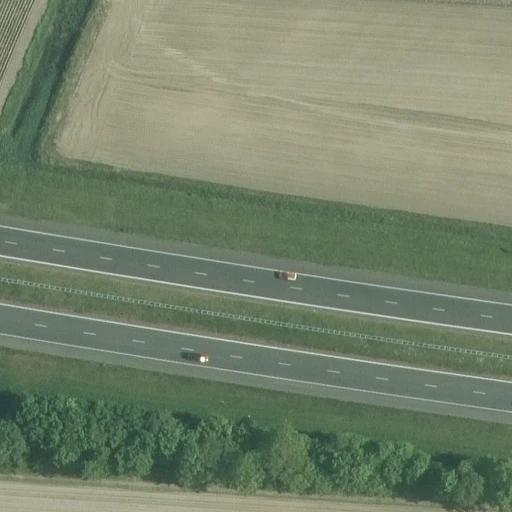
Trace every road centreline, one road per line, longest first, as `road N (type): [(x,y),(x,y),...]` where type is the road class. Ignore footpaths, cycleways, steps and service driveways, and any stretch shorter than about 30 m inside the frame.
road 1 (motorway): [(511,317),(0,239)]
road 2 (motorway): [(0,320),(511,396)]
